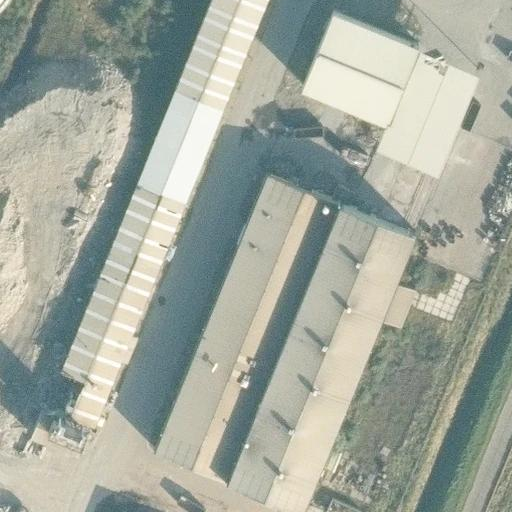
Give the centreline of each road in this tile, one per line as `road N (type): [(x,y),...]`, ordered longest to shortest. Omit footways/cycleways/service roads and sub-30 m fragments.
road 1 (unknown): [(81,511),(292,0)]
road 2 (unclassified): [(511,398),(465,511)]
